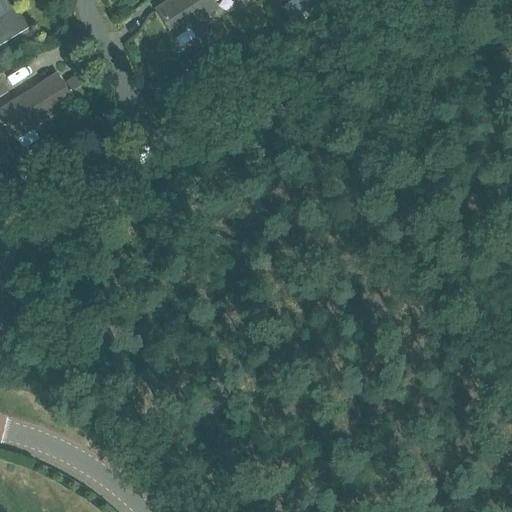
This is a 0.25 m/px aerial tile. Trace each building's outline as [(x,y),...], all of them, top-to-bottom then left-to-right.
[(15,0),(0,0),(0,47),(28,30),(15,10),(20,7),(15,0)] [(175,0),(157,12),(174,39),(181,49),(196,39),(189,29),(218,11),(214,4),(220,0),(241,0),(244,3),(249,0),(175,0)] [(41,87),(0,112),(0,113),(6,123),(16,140),(23,151),(40,140),(33,129),(74,104),(57,77),(41,87)] [(81,87),(75,77),(66,83),(72,93),(81,87)] [(0,98),(2,97),(9,92),(3,82),(0,83),(0,98)]
